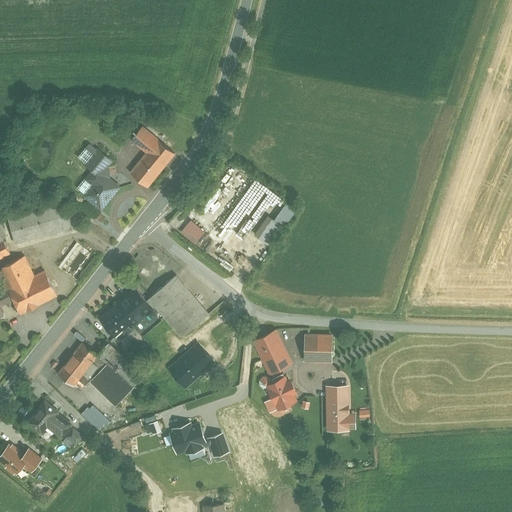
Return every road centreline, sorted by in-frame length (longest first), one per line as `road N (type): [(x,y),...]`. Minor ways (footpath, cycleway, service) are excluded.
road 1 (tertiary): [(511,330),(266,314),(143,224)]
road 2 (tertiary): [(143,224),(209,129),(248,0)]
road 3 (tertiary): [(0,401),(143,224)]
